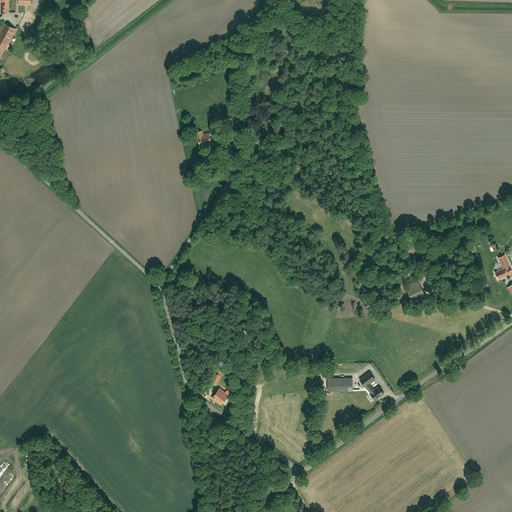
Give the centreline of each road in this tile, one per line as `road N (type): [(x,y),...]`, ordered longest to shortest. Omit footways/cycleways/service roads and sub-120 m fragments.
road 1 (residential): [(298,471),(511,321)]
road 2 (residential): [(298,471),(189,384),(153,275)]
road 3 (residential): [(153,275),(0,128)]
road 4 (track): [(244,149),(328,48),(351,0)]
road 5 (residential): [(153,275),(244,149)]
